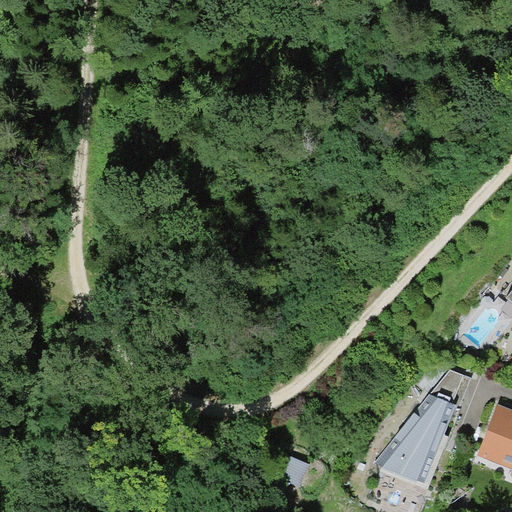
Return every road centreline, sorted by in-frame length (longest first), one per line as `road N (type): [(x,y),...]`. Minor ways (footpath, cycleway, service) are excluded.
road 1 (track): [(511,157),(291,393),(244,413),(199,409),(136,371),(70,284)]
road 2 (track): [(70,284),(94,0)]
